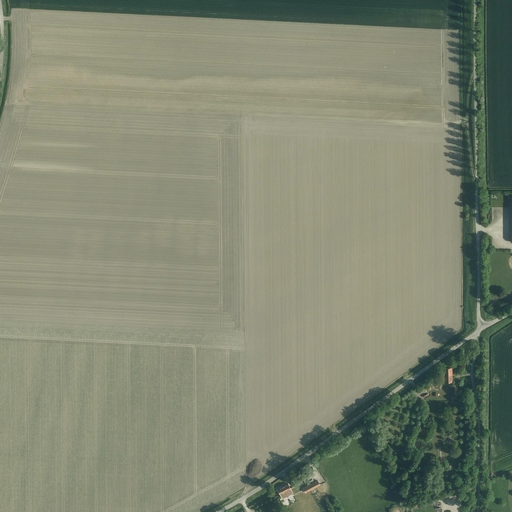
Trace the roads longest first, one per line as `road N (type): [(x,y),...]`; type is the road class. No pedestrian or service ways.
road 1 (unclassified): [(479,330),(475,0)]
road 2 (unclassified): [(220,511),(479,330)]
road 3 (unclassified): [(478,511),(471,369),(479,330)]
